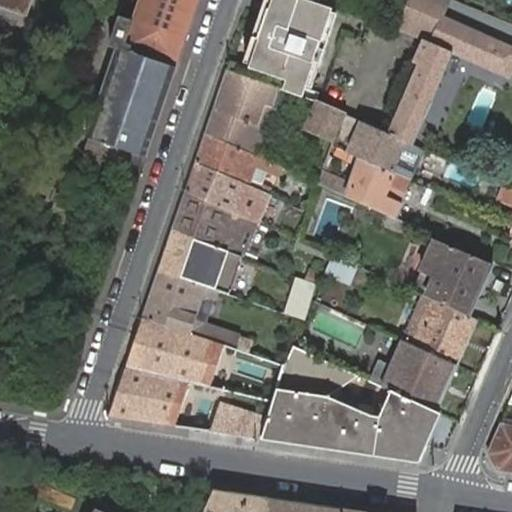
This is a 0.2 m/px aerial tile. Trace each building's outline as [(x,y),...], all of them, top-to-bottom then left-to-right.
[(0,0),(0,6),(27,16),(32,0),(0,0)] [(90,144),(144,162),(199,0),(140,0),(119,63),(112,84),(111,87),(110,88),(108,97),(90,144)] [(272,0),(250,68),(287,81),(283,91),(316,101),(319,93),(306,89),(333,9),(308,0),(272,0)] [(409,0),(398,29),(425,40),(453,52),(511,78),(511,75),(511,42),(443,13),(448,0),(409,0)] [(453,52),(425,40),(415,62),(420,65),(390,134),(407,142),(413,145),(453,52)] [(227,71),(206,134),(258,157),(266,133),(264,129),(258,126),(265,106),(272,108),(278,89),(227,71)] [(346,115),(316,101),(303,130),(333,143),(346,115)] [(258,126),(264,129),(272,108),(265,106),(258,126)] [(346,115),(333,143),(332,145),(337,148),(339,148),(348,129),(358,133),(349,153),(361,157),(394,172),(407,142),(390,134),(346,115)] [(206,134),(196,163),(269,194),(271,188),(263,185),(267,171),(277,175),(281,167),(270,162),(258,157),(206,134)] [(323,170),(318,184),(390,215),(394,217),(399,205),(410,179),(394,172),(361,157),(349,153),(339,148),(337,148),(334,153),(358,164),(352,183),(323,170)] [(449,160),(436,155),(432,163),(445,170),(449,160)] [(196,163),(186,191),(256,221),(260,223),(262,218),(246,211),(251,197),(266,203),(270,194),(269,194),(196,163)] [(186,191),(173,231),(243,257),(246,246),(234,242),(239,226),(252,231),(256,221),(186,191)] [(394,217),(390,215),(386,225),(402,232),(406,222),(394,217)] [(234,242),(246,246),(252,231),(239,226),(234,242)] [(173,231),(159,271),(217,290),(227,294),(229,294),(243,257),(173,231)] [(329,254),(299,240),(296,246),(328,259),(329,254)] [(423,295),(470,317),(492,264),(444,243),(421,295),(423,295)] [(357,266),(334,255),(326,274),(349,285),(357,266)] [(310,270),(307,280),(318,284),(320,285),(323,274),(310,270)] [(159,271),(143,318),(234,349),(239,335),(206,323),(203,330),(193,326),(203,295),(214,299),(217,290),(159,271)] [(299,277),(287,314),(306,321),(318,284),(307,280),(299,277)] [(206,323),(214,299),(203,295),(193,326),(203,330),(206,323)] [(403,341),(456,365),(476,320),(470,317),(423,295),(403,341)] [(226,434),(261,439),(277,389),(284,366),(248,354),(234,349),(143,318),(110,417),(190,429),(226,434)] [(234,349),(248,354),(253,339),(239,335),(234,349)] [(436,412),(456,365),(403,341),(402,341),(382,387),(391,391),(436,412)] [(277,389),(261,439),(322,448),(379,457),(419,463),(426,445),(440,413),(436,412),(391,391),(379,416),(371,415),(328,396),(359,376),(337,366),(300,349),(298,348),(296,347),(294,346),(284,366),(277,389)] [(342,356),(337,366),(359,376),(360,376),(365,364),(342,356)] [(498,471),(511,472),(511,424),(501,423),(487,454),(498,471)] [(188,487),(169,485),(162,500),(179,508),(188,487)] [(214,490),(204,511),(266,511),(269,499),(246,495),(214,490)] [(340,511),(341,509),(269,499),(266,511),(340,511)]
